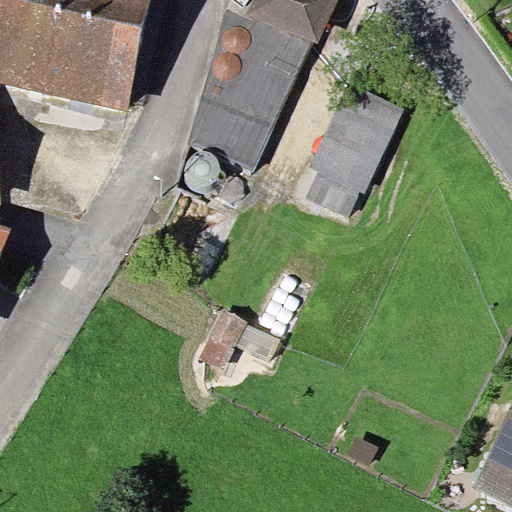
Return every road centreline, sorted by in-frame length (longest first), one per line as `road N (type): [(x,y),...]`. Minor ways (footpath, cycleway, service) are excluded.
road 1 (residential): [(0,401),(160,155),(197,0)]
road 2 (tertiary): [(511,126),(414,0)]
